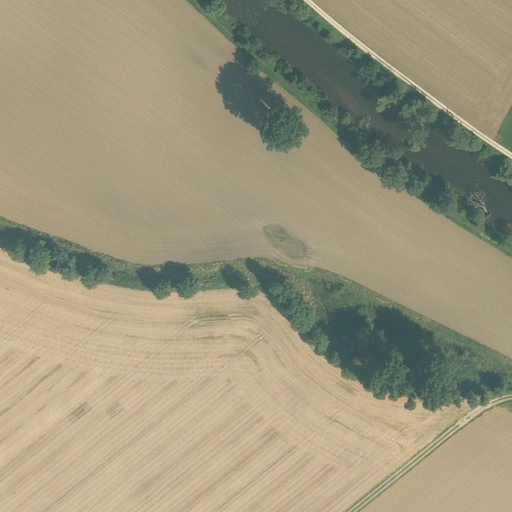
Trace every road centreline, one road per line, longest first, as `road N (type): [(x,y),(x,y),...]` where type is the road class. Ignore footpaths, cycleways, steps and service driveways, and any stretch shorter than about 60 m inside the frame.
road 1 (track): [(511,257),(371,163),(182,0)]
road 2 (track): [(305,0),(511,159)]
road 3 (track): [(362,511),(493,407),(511,401)]
